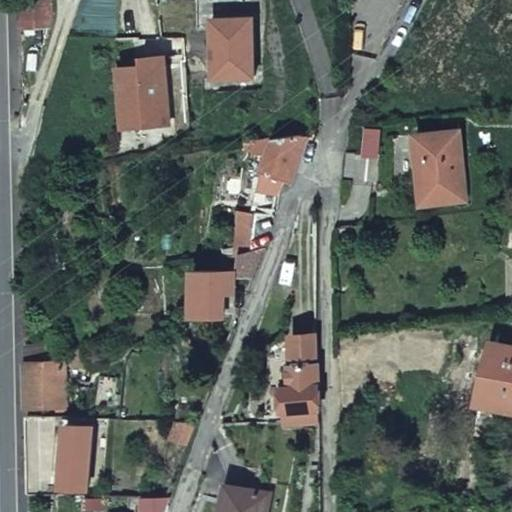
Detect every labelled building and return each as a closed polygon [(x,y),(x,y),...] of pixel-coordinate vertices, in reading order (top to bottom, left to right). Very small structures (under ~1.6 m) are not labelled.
[(50,0),(20,0),(20,28),(50,26),(50,0)] [(120,68),(123,113),(167,126),(164,59),(141,60),(141,67),(120,68)] [(123,113),(123,128),(167,126),(123,113)] [(426,158),(429,204),(466,201),(461,131),(417,134),(418,158),(426,158)] [(269,153),(263,169),(266,170),(282,177),(294,181),(310,138),(302,134),(273,138),(269,153)] [(245,143),(246,153),(254,151),(254,156),(269,153),(273,138),(245,143)] [(343,179),(377,183),(381,157),(346,153),(343,179)] [(266,170),(263,187),(280,191),(282,177),(266,170)] [(23,208),(23,234),(48,234),(48,207),(23,208)] [(241,212),(240,254),(256,250),(259,216),(241,212)] [(256,250),(240,254),(238,279),(254,279),(266,246),(256,250)] [(193,272),(191,316),(225,316),(225,293),(234,293),(235,272),(193,272)] [(298,335),(299,364),(318,364),(318,335),(298,335)] [(511,348),(494,344),(479,401),(511,409),(511,348)] [(26,345),(26,361),(46,361),(46,350),(46,345),(26,345)] [(26,361),(27,409),(67,409),(66,361),(46,361),(26,361)] [(283,387),(283,410),(319,409),(318,364),(299,364),(291,364),(291,387),(283,387)] [(283,410),(283,422),(302,420),(319,419),(319,409),(283,410)] [(27,417),(27,456),(57,455),(57,418),(27,417)] [(302,420),(302,451),(316,451),(316,440),(319,440),(319,419),(302,420)] [(176,421),(170,437),(188,444),(197,422),(176,421)] [(69,425),(63,486),(86,488),(93,428),(69,425)] [(229,489),(225,511),(262,511),(266,496),(229,489)]
